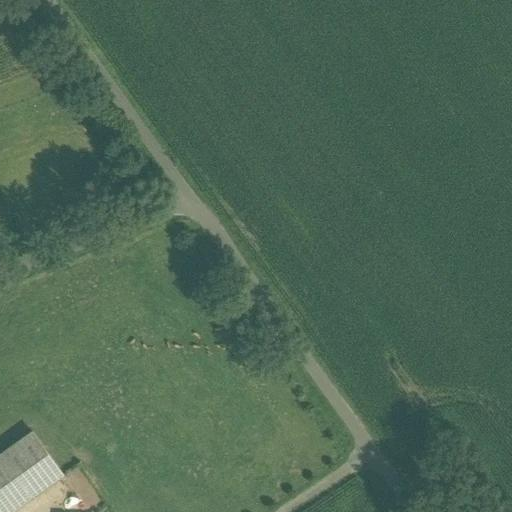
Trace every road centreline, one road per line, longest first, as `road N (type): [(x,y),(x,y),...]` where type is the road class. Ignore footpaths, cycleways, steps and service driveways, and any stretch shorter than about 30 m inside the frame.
road 1 (unclassified): [(192,190),(420,511)]
road 2 (unclassified): [(54,0),(192,190)]
road 3 (unclassified): [(0,262),(192,190)]
